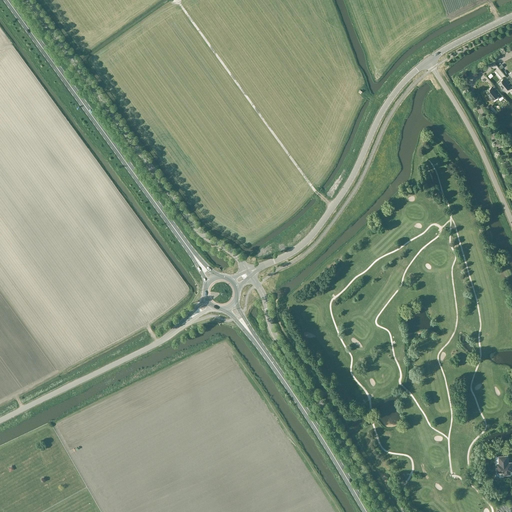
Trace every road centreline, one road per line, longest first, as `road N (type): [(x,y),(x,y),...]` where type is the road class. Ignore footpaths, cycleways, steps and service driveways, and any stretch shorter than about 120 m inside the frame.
road 1 (unclassified): [(250,271),(200,233),(30,0)]
road 2 (primary): [(211,280),(7,0)]
road 3 (tertiary): [(250,271),(313,233),(384,107),(429,60)]
road 4 (unclassified): [(389,511),(271,331),(250,271)]
road 5 (primary): [(366,511),(230,306)]
road 6 (unclassified): [(0,421),(162,340),(208,302)]
road 7 (unclassified): [(511,222),(429,60)]
